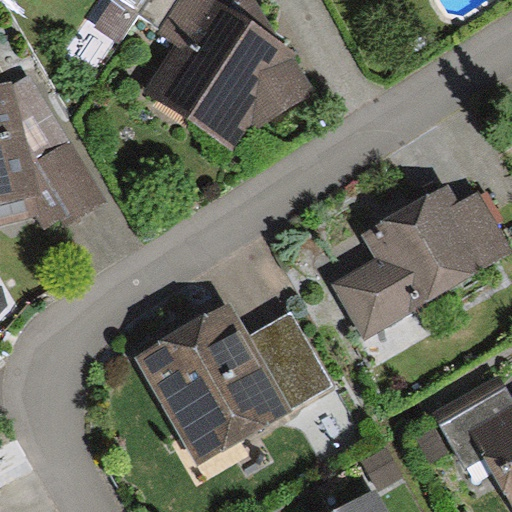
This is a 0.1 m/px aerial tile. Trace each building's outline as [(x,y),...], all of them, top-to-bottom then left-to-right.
[(123,0),(141,12),(149,0),(123,0)] [(318,96),(296,63),(299,58),(229,12),(237,0),(149,0),(141,12),(138,17),(160,32),(156,38),(178,53),(147,97),(235,156),(254,129),(258,136),(318,96)] [(0,226),(38,217),(46,231),(63,221),(67,228),(104,207),(32,78),(14,88),(0,91),(0,226)] [(377,262),(333,286),(367,344),(511,254),(480,197),(462,205),(453,190),(433,201),(363,238),(377,262)] [(138,360),(199,468),(334,391),(292,318),(254,339),(235,306),(138,360)] [(494,485),(508,511),(511,511),(511,401),(507,392),(437,430),(474,496),(494,485)] [(386,511),(378,497),(349,511),(386,511)]
